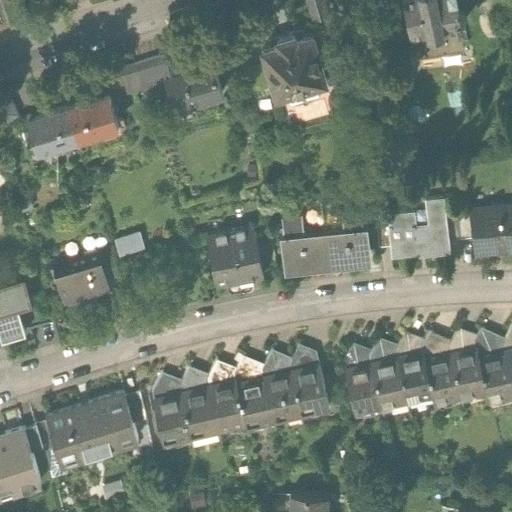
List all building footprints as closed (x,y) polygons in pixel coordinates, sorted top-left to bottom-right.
[(324,0),(306,0),(312,19),(329,13),(324,0)] [(403,0),(410,31),(413,31),(419,54),(464,45),(459,26),(470,24),(466,14),(461,14),(458,0),(403,0)] [(248,10),(231,15),(239,41),(256,36),(248,10)] [(275,42),(260,47),(264,60),(248,64),(254,87),(269,83),(274,98),(330,82),(315,30),(299,35),(298,30),(274,37),(275,42)] [(171,48),(133,61),(140,83),(165,75),(178,71),(171,48)] [(133,61),(118,65),(125,88),(140,83),(133,61)] [(178,71),(165,75),(175,111),(223,97),(212,61),(178,71)] [(107,93),(67,105),(77,140),(118,128),(107,93)] [(67,105),(25,118),(35,153),(77,140),(67,105)] [(444,201),(425,203),(427,224),(417,225),(416,215),(390,217),(391,224),(393,247),(394,258),(448,253),(444,201)] [(511,201),(471,206),(472,215),(474,238),(475,253),(511,249),(511,201)] [(460,239),(474,238),(472,215),(458,216),(460,239)] [(255,224),(205,233),(214,282),(264,273),(255,224)] [(377,225),(379,248),(393,247),(391,224),(377,225)] [(369,228),(324,233),(328,271),(373,266),(369,228)] [(140,232),(114,240),(119,257),(145,249),(140,232)] [(324,233),(279,237),(283,275),(328,271),(324,233)] [(98,248),(50,263),(62,306),(111,292),(98,248)] [(9,282),(0,284),(0,348),(27,340),(9,282)] [(110,293),(117,318),(146,310),(138,284),(110,293)] [(341,359),(344,368),(370,361),(396,355),(424,348),(426,355),(451,350),(476,344),(478,353),(505,348),(511,346),(511,323),(505,335),(481,324),(477,333),(457,325),(450,338),(428,329),(423,337),(406,330),(398,343),(379,336),(370,348),(353,342),(341,359)] [(290,369),(318,363),(316,351),(299,343),(291,357),(272,349),(264,364),(242,355),(236,366),(217,359),(209,373),(189,365),(182,379),(161,371),(151,389),(153,397),(179,391),(205,384),(234,378),(235,382),(262,376),(290,369)] [(476,344),(451,350),(462,398),(488,392),(478,353),(476,344)] [(424,348),(396,355),(408,403),(436,396),(426,355),(424,348)] [(511,395),(511,376),(505,348),(478,353),(488,392),(490,401),(511,395)] [(451,350),(426,355),(436,396),(437,404),(462,398),(451,350)] [(396,355),(370,361),(382,409),(408,403),(396,355)] [(370,361),(344,368),(355,415),(382,409),(370,361)] [(318,363),(290,369),(301,417),(330,410),(320,371),(318,363)] [(290,369),(262,376),(273,423),(301,417),(290,369)] [(262,376),(235,382),(245,426),(246,429),(273,423),(262,376)] [(234,378),(205,384),(217,432),(245,426),(235,382),(234,378)] [(205,384),(179,391),(190,439),(217,432),(205,384)] [(122,387),(43,411),(46,420),(53,441),(60,463),(138,439),(133,420),(125,395),(122,387)] [(139,391),(125,395),(133,420),(145,417),(139,391)] [(179,391),(153,397),(163,445),(190,439),(179,391)] [(46,420),(36,423),(43,444),(53,441),(46,420)] [(36,423),(25,427),(32,448),(43,444),(36,423)] [(24,424),(0,431),(0,496),(43,483),(32,448),(25,427),(24,424)] [(328,511),(329,494),(288,492),(287,511),(328,511)] [(203,493),(189,496),(191,508),(206,505),(203,493)]
